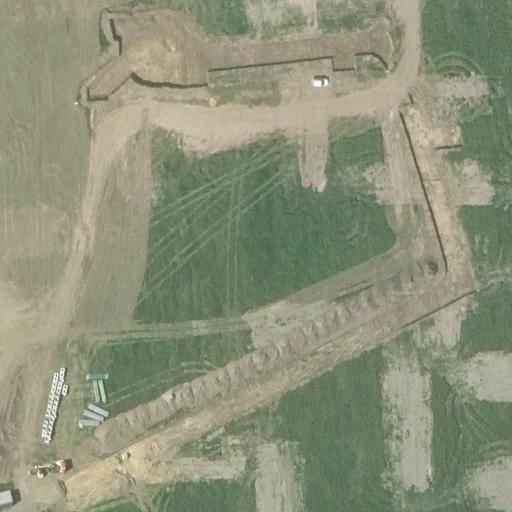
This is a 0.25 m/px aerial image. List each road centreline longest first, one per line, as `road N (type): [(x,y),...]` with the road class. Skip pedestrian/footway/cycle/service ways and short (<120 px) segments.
road 1 (residential): [(0,94),(388,35)]
road 2 (residential): [(457,280),(439,299),(147,467)]
road 3 (residential): [(388,35),(457,280)]
road 4 (residential): [(511,449),(457,280)]
road 5 (residential): [(147,467),(15,509)]
